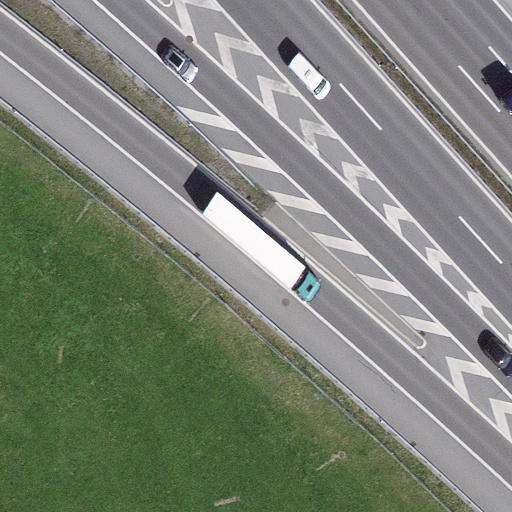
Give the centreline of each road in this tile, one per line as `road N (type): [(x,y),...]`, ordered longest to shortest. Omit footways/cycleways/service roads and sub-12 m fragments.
road 1 (motorway): [(0,31),(118,123),(511,465)]
road 2 (motorway): [(116,0),(511,368)]
road 3 (motorway): [(262,0),(511,283)]
road 4 (motorway): [(511,95),(426,0)]
